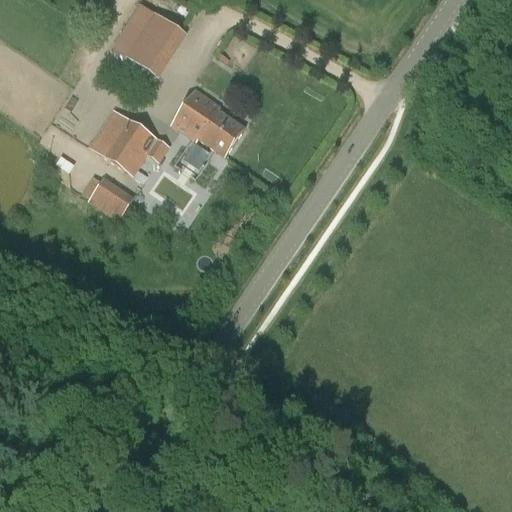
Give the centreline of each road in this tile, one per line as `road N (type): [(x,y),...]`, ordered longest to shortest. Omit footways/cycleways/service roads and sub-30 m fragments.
road 1 (secondary): [(103,511),(456,0)]
road 2 (track): [(369,511),(212,401)]
